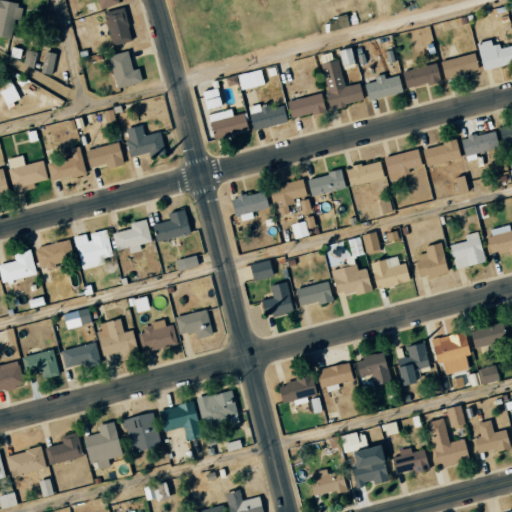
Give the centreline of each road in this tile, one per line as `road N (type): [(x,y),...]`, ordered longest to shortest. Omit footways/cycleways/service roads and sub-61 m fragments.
road 1 (residential): [(289,511),(153,0)]
road 2 (residential): [(0,422),(511,287)]
road 3 (residential): [(0,227),(511,93)]
road 4 (residential): [(392,511),(511,481)]
